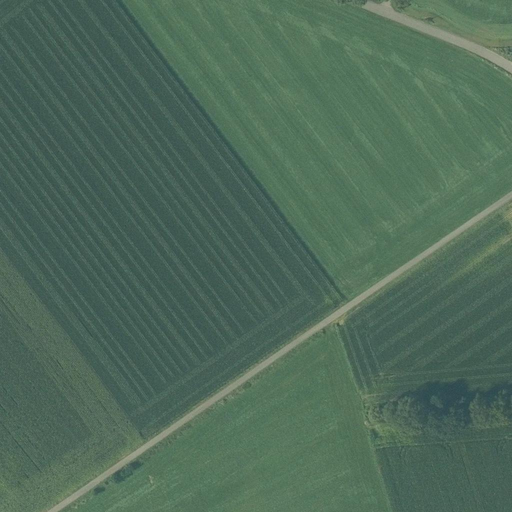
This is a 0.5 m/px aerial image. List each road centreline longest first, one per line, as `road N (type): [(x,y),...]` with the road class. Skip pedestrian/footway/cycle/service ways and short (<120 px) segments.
road 1 (unclassified): [(50,511),(511,193)]
road 2 (unclassified): [(511,68),(352,0)]
